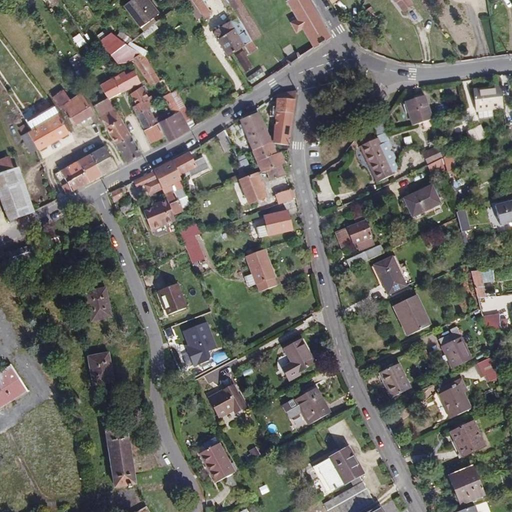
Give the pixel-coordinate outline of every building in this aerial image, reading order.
[(130,0),(124,5),(141,27),(153,18),(159,14),(148,0),(130,0)] [(203,16),(191,0),(185,0),(185,1),(198,19),(203,16)] [(210,11),(204,2),(203,0),(191,0),(203,16),(205,20),(209,18),(210,11)] [(226,0),(221,0),(227,10),(231,7),(226,0)] [(230,0),(228,2),(231,7),(241,23),(252,41),(262,35),(240,0),(230,0)] [(326,40),(331,37),(309,0),(286,0),(297,18),(303,30),(314,48),(319,44),(317,41),(323,37),(326,40)] [(412,3),(409,0),(395,0),(403,10),(412,3)] [(366,10),(372,19),(375,17),(372,13),(374,12),(370,7),(366,10)] [(153,18),(141,27),(144,32),(140,35),(143,40),(158,28),(155,24),(157,22),(153,18)] [(296,34),(303,30),(297,18),(290,22),(296,34)] [(229,55),(243,46),(248,54),(257,49),(252,41),(241,23),(233,27),(230,20),(214,31),(214,35),(227,56),(229,55)] [(121,30),(116,36),(127,45),(132,39),(121,30)] [(111,32),(101,40),(117,64),(133,61),(146,80),(156,73),(145,55),(144,55),(140,53),(131,47),(127,45),(116,36),(111,32)] [(140,53),(144,55),(146,51),(133,44),(131,47),(140,53)] [(78,77),(90,70),(86,64),(75,72),(78,77)] [(142,154),(122,119),(116,109),(110,99),(116,96),(127,90),(141,83),(134,70),(126,74),(124,71),(100,85),(109,99),(107,98),(98,103),(94,95),(90,97),(127,162),(134,158),(142,154)] [(150,87),(160,81),(156,73),(146,80),(150,87)] [(132,106),(136,113),(145,130),(151,143),(163,137),(156,124),(159,122),(166,135),(168,142),(190,130),(180,111),(167,118),(164,113),(155,118),(149,106),(153,103),(142,86),(129,94),(136,104),(132,106)] [(476,112),(503,108),(500,86),(473,90),(476,112)] [(58,107),(62,105),(74,125),(93,114),(82,95),(81,93),(70,100),(68,98),(64,89),(52,98),(58,107)] [(170,92),(171,93),(179,109),(180,111),(190,130),(195,127),(176,90),(170,92)] [(274,138),(269,137),(258,112),(239,120),(261,172),(265,171),(269,182),(285,176),(282,165),(285,164),(280,152),(277,154),(274,149),(273,144),(288,146),(296,91),(277,93),(277,100),(275,100),(274,114),(275,114),(274,138)] [(179,109),(170,92),(168,94),(163,96),(172,113),(179,109)] [(405,102),(413,126),(422,123),(432,120),(425,96),(405,102)] [(32,129),(59,114),(58,112),(54,106),(35,117),(27,121),(32,129)] [(23,115),(27,121),(35,117),(31,110),(23,115)] [(32,129),(20,136),(31,153),(69,132),(59,114),(32,129)] [(424,129),(433,126),(432,120),(422,123),(424,129)] [(156,124),(163,137),(166,135),(159,122),(156,124)] [(472,144),(486,137),(480,126),(478,127),(467,133),(472,144)] [(216,135),(224,152),(232,148),(223,130),(216,135)] [(380,145),(377,138),(361,146),(377,182),(393,175),(392,173),(396,171),(398,168),(394,161),(396,158),(393,152),(389,151),(387,145),(383,144),(380,145)] [(442,159),(439,145),(421,153),(427,166),(442,159)] [(109,173),(117,169),(105,148),(60,172),(67,184),(62,187),(67,196),(69,194),(93,181),(109,173)] [(175,221),(169,205),(178,202),(171,186),(181,180),(179,177),(183,174),(188,172),(189,175),(190,178),(209,169),(203,157),(194,161),(190,153),(155,170),(133,182),(137,189),(144,184),(148,194),(161,188),(166,200),(156,204),(157,206),(143,212),(151,231),(175,221)] [(258,181),(254,175),(249,164),(245,154),(236,158),(239,162),(234,164),(239,174),(222,182),(223,186),(238,181),(247,203),(263,196),(261,189),(262,189),(259,181),(258,181)] [(0,173),(14,169),(9,157),(0,160),(0,173)] [(0,175),(0,199),(9,224),(36,214),(19,168),(0,175)] [(441,204),(432,185),(403,199),(412,218),(441,204)] [(127,192),(124,187),(111,193),(115,201),(124,196),(123,194),(127,192)] [(278,204),(278,205),(292,200),(289,191),(275,195),(278,204)] [(511,198),(495,203),(501,226),(511,222),(511,198)] [(123,216),(135,211),(132,203),(120,209),(123,216)] [(461,232),(470,230),(465,210),(456,213),(457,218),(461,232)] [(258,238),(292,230),(287,211),(264,216),(266,225),(256,228),(258,238)] [(373,237),(366,220),(364,215),(353,219),(355,225),(335,233),(342,249),(356,243),(359,250),(376,244),(373,237)] [(76,225),(80,233),(90,229),(86,221),(76,225)] [(186,249),(198,244),(195,237),(201,234),(197,224),(179,230),(186,249)] [(388,241),(392,249),(407,242),(405,233),(388,241)] [(61,235),(3,254),(6,266),(28,259),(29,265),(38,262),(36,254),(36,255),(38,255),(40,255),(43,253),(43,251),(69,242),(61,235)] [(198,244),(186,249),(186,250),(192,264),(204,259),(198,244)] [(346,261),(350,269),(380,255),(378,247),(346,261)] [(277,286),(265,250),(245,257),(252,274),(256,284),(260,293),(277,286)] [(374,265),(388,295),(406,286),(393,256),(374,265)] [(486,294),(484,286),(483,286),(482,283),(494,282),(493,268),(470,271),(477,299),(486,297),(486,294)] [(248,287),(256,284),(252,274),(244,277),(248,287)] [(34,295),(42,290),(37,284),(30,288),(34,295)] [(159,291),(168,315),(186,308),(177,284),(159,291)] [(111,317),(105,289),(86,293),(91,321),(111,317)] [(421,313),(424,312),(416,295),(413,297),(421,313)] [(413,297),(393,306),(399,319),(403,317),(411,334),(430,325),(424,312),(421,313),(413,297)] [(485,331),(500,330),(499,314),(482,317),(485,331)] [(403,317),(399,319),(408,336),(411,334),(403,317)] [(207,352),(216,349),(206,322),(182,332),(188,346),(190,351),(187,352),(193,367),(208,361),(209,357),(207,352)] [(448,359),(452,369),(472,359),(457,327),(450,330),(451,333),(438,339),(445,354),(448,359)] [(299,375),(297,373),(315,363),(301,339),(284,349),(292,364),(283,369),(289,380),(299,375)] [(492,357),(493,363),(504,361),(501,349),(490,351),(492,357)] [(112,372),(108,354),(88,357),(94,385),(108,382),(106,373),(112,372)] [(492,357),(474,365),(480,379),(484,376),(487,383),(497,379),(495,370),(493,363),(492,357)] [(399,364),(379,373),(391,398),(410,389),(399,364)] [(0,372),(0,408),(28,390),(11,365),(0,372)] [(439,395),(450,419),(470,410),(462,393),(461,390),(465,388),(461,380),(445,388),(446,391),(439,395)] [(246,407),(234,385),(208,399),(219,418),(233,411),(234,414),(246,407)] [(294,400),(308,425),(331,412),(317,387),(294,400)] [(450,433),(462,458),(486,446),(474,421),(450,433)] [(126,429),(107,432),(116,487),(128,485),(129,487),(133,487),(132,484),(135,484),(126,429)] [(205,444),(207,448),(219,442),(217,438),(205,444)] [(200,454),(215,483),(234,473),(219,444),(200,454)] [(313,467),(328,494),(351,481),(359,476),(363,474),(357,464),(353,466),(350,460),(354,458),(348,448),(313,467)] [(448,477),(460,505),(484,495),(472,467),(448,477)] [(351,481),(354,487),(363,482),(359,476),(351,481)] [(354,487),(323,504),(325,507),(364,485),(363,482),(354,487)] [(325,507),(327,511),(355,511),(373,502),(364,485),(325,507)]
